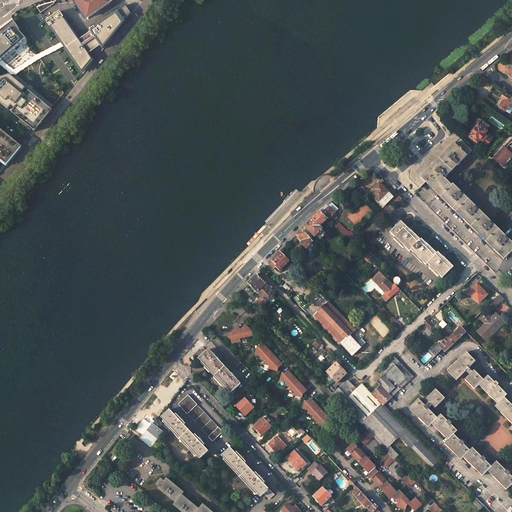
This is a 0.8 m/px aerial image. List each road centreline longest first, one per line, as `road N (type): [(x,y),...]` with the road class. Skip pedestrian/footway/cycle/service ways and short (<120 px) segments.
road 1 (primary): [(370,159),(257,257),(171,358)]
road 2 (residential): [(171,358),(316,511)]
road 3 (primary): [(40,147),(160,0)]
road 4 (primary): [(171,358),(67,487)]
road 5 (residential): [(511,300),(425,214)]
